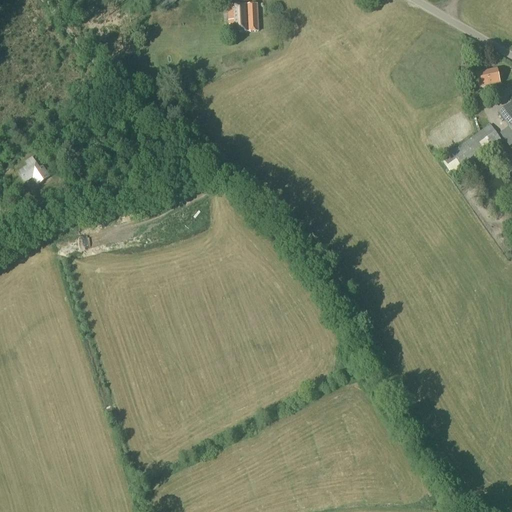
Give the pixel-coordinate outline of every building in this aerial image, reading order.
[(166,12),(178,1),(176,0),(166,0),(160,6),(166,12)] [(259,32),(258,6),(228,7),(229,26),(231,26),(231,33),(259,32)] [(480,89),(499,84),(496,71),(477,75),(480,89)] [(511,133),(511,103),(498,114),(511,133)] [(452,177),(501,142),(489,125),(440,160),(452,177)] [(39,170),(31,159),(26,163),(28,167),(18,173),(25,184),(32,178),(37,186),(49,178),(42,168),(39,170)]
